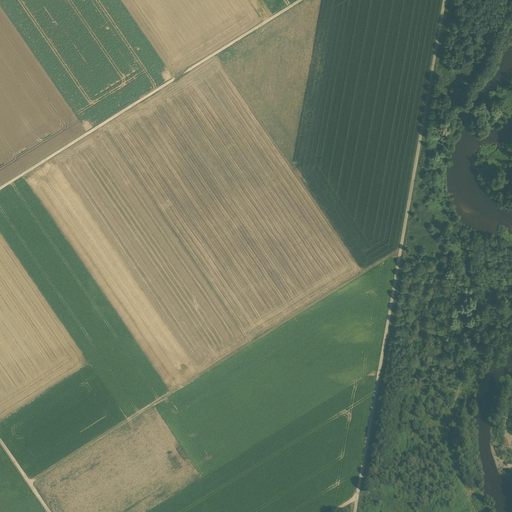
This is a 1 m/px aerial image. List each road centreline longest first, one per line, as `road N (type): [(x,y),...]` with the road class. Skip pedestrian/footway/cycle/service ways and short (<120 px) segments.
road 1 (track): [(445,0),(357,495)]
road 2 (track): [(0,189),(302,0)]
